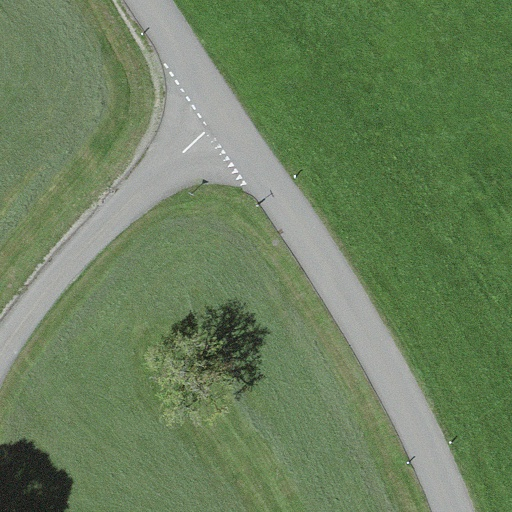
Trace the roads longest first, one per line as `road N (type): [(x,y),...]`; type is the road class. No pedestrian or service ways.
road 1 (unclassified): [(452,511),(387,365),(223,119)]
road 2 (track): [(223,119),(26,314),(0,352)]
road 3 (unclassified): [(141,0),(223,119)]
